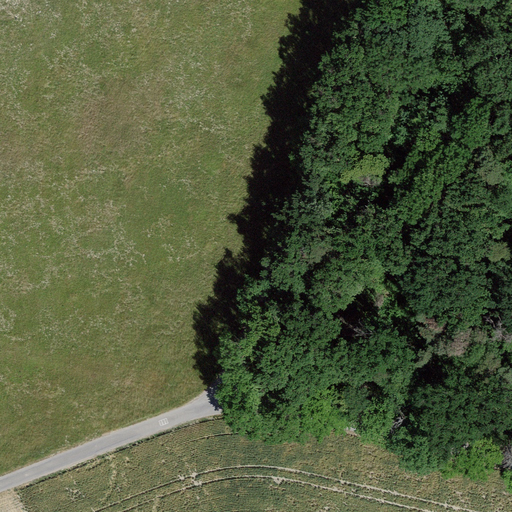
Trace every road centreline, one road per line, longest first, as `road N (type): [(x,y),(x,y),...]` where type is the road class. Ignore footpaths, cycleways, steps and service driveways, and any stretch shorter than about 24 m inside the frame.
road 1 (track): [(379,0),(244,395)]
road 2 (track): [(244,395),(511,456)]
road 3 (track): [(0,489),(244,395)]
